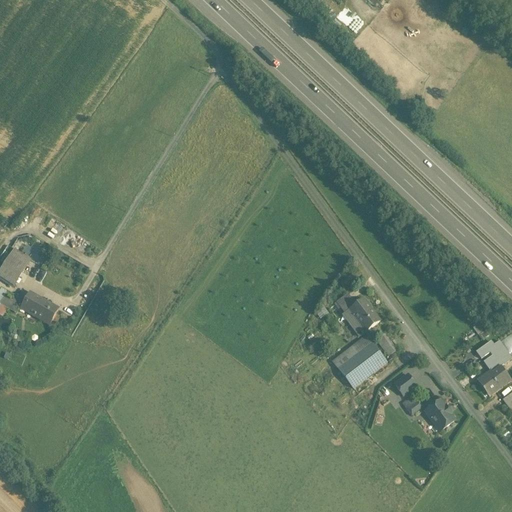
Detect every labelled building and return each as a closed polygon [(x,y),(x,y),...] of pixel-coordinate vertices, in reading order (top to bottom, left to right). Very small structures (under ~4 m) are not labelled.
[(14,250),(0,272),(0,276),(14,286),(31,261),(14,250)] [(23,302),(8,293),(0,304),(0,305),(1,306),(7,309),(16,314),(23,302)] [(59,310),(30,294),(21,310),(50,326),(59,310)] [(348,296),(337,304),(341,309),(352,301),(348,296)] [(369,307),(364,300),(356,307),(350,311),(350,312),(351,311),(367,332),(365,333),(366,333),(379,324),(368,308),(369,307)] [(341,310),(345,315),(350,311),(356,307),(352,301),(341,309),(341,310)] [(367,332),(351,311),(350,312),(350,311),(345,315),(343,316),(360,338),(366,333),(365,333),(367,332)] [(511,332),(501,340),(511,354),(511,353),(511,332)] [(29,337),(20,334),(18,342),(27,344),(29,337)] [(386,336),(377,342),(389,358),(398,351),(386,336)] [(339,370),(372,345),(366,338),(334,363),(339,370)] [(496,349),(491,342),(476,353),(481,360),(490,353),(496,349)] [(372,345),(339,370),(354,390),(387,365),(372,345)] [(493,356),(484,363),(489,370),(504,359),(498,352),(493,356)] [(504,359),(489,370),(490,372),(478,381),(490,398),(511,381),(501,367),(507,363),(504,359)] [(408,377),(395,386),(403,397),(416,387),(408,377)] [(411,399),(403,405),(412,417),(423,408),(418,402),(415,404),(411,399)] [(445,409),(440,402),(425,413),(440,433),(455,423),(450,416),(452,415),(446,408),(445,409)]
